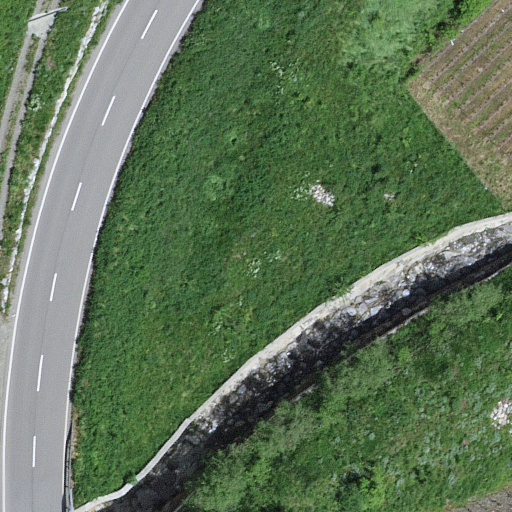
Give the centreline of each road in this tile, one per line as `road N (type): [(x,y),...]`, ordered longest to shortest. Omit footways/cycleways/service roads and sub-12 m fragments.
road 1 (tertiary): [(162,0),(116,83),(64,228),(38,364),(32,511)]
road 2 (track): [(0,215),(52,0)]
